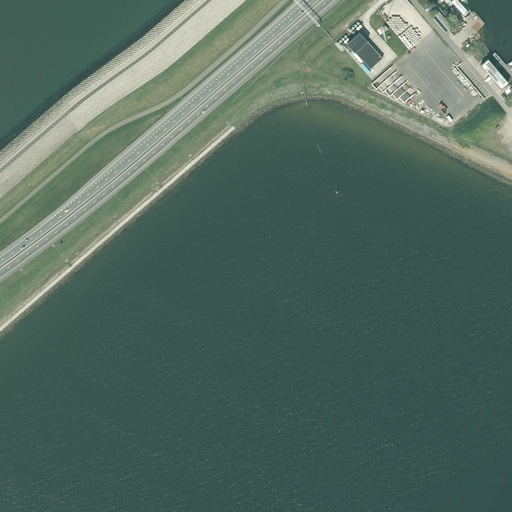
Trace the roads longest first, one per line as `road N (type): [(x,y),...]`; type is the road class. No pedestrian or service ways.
road 1 (motorway): [(0,275),(332,0)]
road 2 (motorway): [(308,4),(0,260)]
